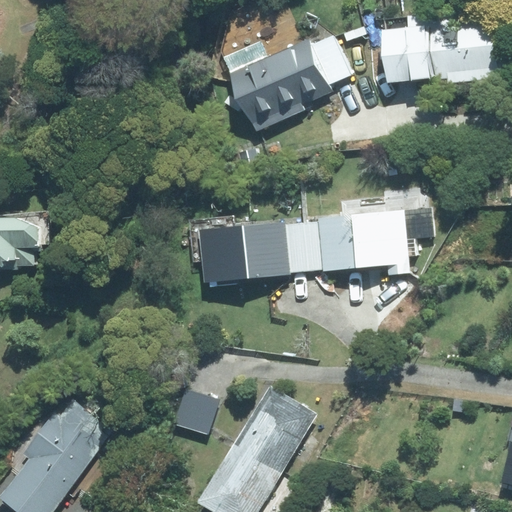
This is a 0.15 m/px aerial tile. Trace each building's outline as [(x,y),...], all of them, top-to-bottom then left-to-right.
[(452,76),(452,81),(503,76),(496,12),(458,16),(457,9),(412,13),(413,23),(391,26),(397,79),(419,77),(419,79),(452,76)] [(339,89),(315,37),(274,56),(273,53),(237,69),(262,124),(339,89)] [(393,272),(414,271),(411,237),(422,236),(419,207),(323,216),(328,268),(392,262),(393,272)] [(28,216),(0,216),(0,268),(24,269),(24,264),(42,265),(42,250),(50,250),(50,223),(28,216)] [(295,273),(290,220),(205,228),(209,280),(295,273)] [(225,511),(261,511),(322,412),(274,383),(204,499),(225,511)] [(223,398),(189,387),(178,423),(213,434),(223,398)] [(110,423),(75,398),(62,416),(56,411),(26,454),(31,457),(3,496),(24,511),(56,511),(113,435),(105,430),(110,423)]
